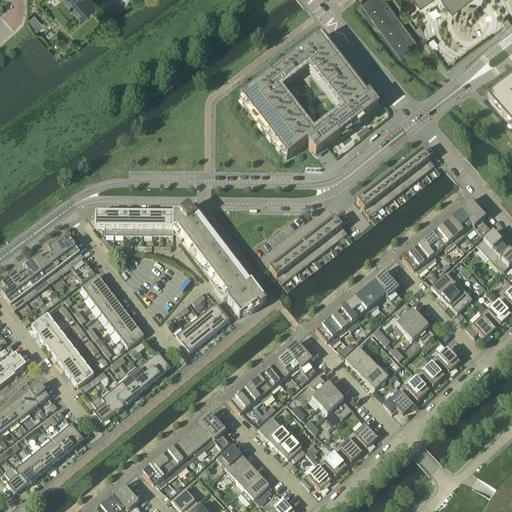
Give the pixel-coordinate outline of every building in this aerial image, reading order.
[(65,0),(69,5),(71,7),(72,6),(78,12),(88,2),(86,0),(65,0)] [(400,19),(386,0),(365,0),(362,2),(383,32),(401,56),(418,43),(400,19)] [(415,0),(420,7),(429,0),(446,0),(453,9),(465,0),(415,0)] [(28,20),(33,26),(39,21),(34,15),(28,20)] [(507,27),(511,23),(507,17),(503,20),(507,27)] [(419,34),(424,30),(419,24),(415,28),(419,34)] [(434,38),(429,41),(433,48),(438,44),(434,38)] [(318,39),(293,59),(239,101),(240,102),(242,100),(250,111),(249,113),(251,112),(259,123),(258,125),(260,124),(269,135),(267,137),(269,136),(278,147),(276,148),(276,149),(278,147),(287,159),(285,160),(285,161),(305,146),(314,158),(338,139),(336,137),(348,129),(349,131),(349,130),(348,129),(359,120),(361,122),(377,110),(367,97),(362,100),(317,42),(319,40),(318,39)] [(511,82),(488,101),(511,128),(511,82)] [(360,142),(369,134),(366,131),(357,139),(360,142)] [(412,160),(425,176),(434,170),(421,153),(412,160)] [(417,182),(425,176),(412,160),(404,166),(417,182)] [(409,189),(417,182),(404,166),(396,172),(409,189)] [(401,195),(409,189),(396,172),(388,178),(401,195)] [(393,201),(401,195),(388,178),(380,185),(393,201)] [(385,208),(393,201),(380,185),(372,191),(385,208)] [(377,214),(385,208),(372,191),(364,197),(377,214)] [(368,220),(377,214),(364,197),(355,204),(368,220)] [(470,212),(464,207),(458,212),(460,215),(460,214),(471,227),(470,228),(479,238),(480,240),(489,233),(478,222),(479,221),(472,210),(470,212)] [(194,212),(190,216),(186,211),(179,217),(179,216),(172,216),(172,237),(176,237),(176,238),(214,289),(212,291),(235,321),(238,319),(238,320),(256,307),(241,288),(245,285),(192,216),(195,213),(194,212)] [(461,235),(470,228),(471,227),(460,214),(460,215),(458,216),(459,217),(456,220),(451,222),(461,235)] [(112,239),(112,216),(108,216),(108,217),(97,217),(86,225),(92,233),(94,231),(103,232),(103,239),(112,239)] [(121,239),(121,216),(112,216),(112,239),(121,239)] [(129,239),(129,216),(121,216),(121,239),(129,239)] [(138,239),(138,216),(129,216),(129,239),(138,239)] [(146,239),(146,216),(138,216),(138,239),(146,239)] [(155,239),(155,216),(146,216),(146,239),(155,239)] [(163,239),(164,216),(155,216),(155,239),(163,239)] [(172,239),(172,237),(172,216),(164,216),(163,239),(172,239)] [(325,227),(338,244),(346,237),(333,221),(325,227)] [(452,243),(461,235),(451,222),(448,224),(449,225),(446,228),(441,231),(452,243)] [(330,250),(338,244),(325,227),(317,234),(330,250)] [(452,243),(441,231),(439,232),(439,233),(436,236),(431,239),(442,251),(445,255),(455,247),(452,243)] [(322,257),(330,250),(317,234),(309,240),(322,257)] [(488,263),(503,249),(491,235),(476,249),(488,263)] [(479,238),(470,246),(472,248),(477,243),(480,240),(479,238)] [(432,259),(442,251),(431,239),(429,240),(430,241),(426,244),(422,247),(432,259)] [(102,240),(99,242),(104,249),(108,246),(102,240)] [(313,263),(322,257),(309,240),(300,246),(313,263)] [(69,244),(65,247),(61,242),(53,248),(71,270),(83,261),(69,244)] [(305,269),(313,263),(300,246),(292,252),(305,269)] [(432,259),(422,247),(419,248),(420,249),(417,252),(412,255),(426,271),(436,263),(432,259)] [(59,279),(71,270),(53,248),(46,253),(50,258),(46,261),(59,279)] [(501,276),(511,265),(511,258),(503,249),(488,263),(501,276)] [(297,275),(305,269),(292,252),(284,259),(297,275)] [(417,278),(426,271),(412,255),(409,256),(410,257),(401,263),(414,275),(417,278)] [(289,282),(297,275),(284,259),(276,265),(289,282)] [(46,261),(42,264),(38,260),(30,265),(48,288),(59,279),(46,261)] [(36,297),(48,288),(30,265),(23,271),(27,276),(23,279),(36,297)] [(281,288),(289,282),(276,265),(268,271),(281,288)] [(461,278),(467,273),(463,269),(460,272),(461,273),(458,275),(461,278)] [(23,279),(19,282),(15,277),(8,283),(25,305),(36,297),(23,279)] [(384,282),(382,284),(377,278),(371,283),(373,286),(374,286),(385,299),(384,299),(394,312),(402,304),(392,293),(393,292),(384,282)] [(453,287),(453,286),(445,278),(430,291),(439,300),(453,287)] [(87,300),(103,288),(96,279),(80,291),(87,300)] [(0,296),(13,314),(25,305),(8,283),(0,288),(4,293),(0,296)] [(375,307),(384,299),(385,299),(374,286),(373,286),(371,287),(372,288),(369,291),(364,294),(375,307)] [(462,295),(461,295),(453,286),(453,287),(439,300),(448,308),(462,295)] [(93,308),(109,296),(103,288),(87,300),(93,308)] [(479,297),(484,292),(480,288),(477,290),(478,291),(475,293),(479,297)] [(511,290),(511,291),(503,299),(501,297),(494,303),(496,305),(497,304),(503,311),(508,307),(511,311),(511,290)] [(378,311),(375,307),(364,294),(362,295),(362,296),(359,299),(354,302),(365,315),(368,319),(378,311)] [(457,317),(471,304),(462,294),(461,295),(462,295),(448,308),(457,317)] [(100,317),(116,305),(109,296),(93,308),(100,317)] [(355,323),(365,315),(354,302),(352,303),(353,304),(349,307),(345,310),(355,323)] [(503,311),(497,304),(496,305),(487,313),(485,312),(479,317),(481,319),(488,325),(493,321),(499,328),(509,318),(510,319),(510,318),(503,311)] [(107,326),(122,314),(116,305),(100,317),(107,326)] [(220,330),(228,324),(215,307),(207,314),(220,330)] [(401,323),(411,314),(404,307),(394,316),(401,323)] [(346,331),(355,323),(345,310),(342,311),(343,312),(340,315),(335,318),(346,331)] [(113,335),(129,322),(122,314),(107,326),(113,335)] [(212,337),(220,330),(207,314),(199,320),(212,337)] [(403,337),(418,322),(411,314),(401,323),(395,328),(403,337)] [(459,324),(463,320),(459,316),(455,320),(459,324)] [(37,338),(53,326),(46,317),(30,329),(37,338)] [(336,339),(346,331),(335,318),(332,319),(333,320),(330,323),(325,326),(336,339)] [(495,333),(488,325),(481,319),(472,328),(470,326),(464,332),(472,340),(477,335),(484,342),(494,333),(495,333)] [(204,344),(212,337),(199,320),(191,327),(204,344)] [(120,343),(136,331),(129,322),(113,335),(120,343)] [(417,340),(426,331),(418,322),(403,337),(411,345),(417,340)] [(43,347),(59,335),(53,326),(37,338),(43,347)] [(335,340),(336,339),(325,326),(323,327),(324,328),(320,331),(315,334),(331,350),(338,342),(335,340)] [(196,350),(204,344),(191,327),(183,334),(196,350)] [(127,352),(142,340),(136,331),(120,343),(127,352)] [(423,347),(433,338),(426,331),(417,340),(423,347)] [(379,343),(384,339),(377,332),(372,336),(379,343)] [(188,357),(196,350),(183,334),(175,340),(188,357)] [(50,355),(66,343),(59,335),(43,347),(50,355)] [(387,347),(389,345),(384,339),(379,343),(385,350),(387,348),(387,347)] [(57,364),(72,352),(66,343),(50,355),(57,364)] [(137,355),(142,351),(139,347),(134,351),(137,355)] [(423,357),(428,352),(423,347),(418,352),(423,357)] [(298,353),(296,355),(291,349),(284,355),(286,357),(287,357),(298,370),(297,371),(307,383),(315,376),(305,364),(306,363),(298,353)] [(132,359),(137,355),(134,351),(129,355),(132,359)] [(367,361),(366,361),(357,351),(344,363),(354,373),(367,361)] [(63,373),(79,361),(72,352),(57,364),(63,373)] [(462,370),(459,366),(446,352),(436,361),(434,359),(428,365),(429,367),(430,366),(436,373),(437,373),(441,369),(448,376),(458,366),(462,370)] [(398,364),(403,360),(397,353),(392,358),(398,364)] [(14,378),(24,370),(14,356),(4,364),(14,378)] [(164,374),(168,371),(156,357),(147,365),(159,380),(165,375),(164,374)] [(288,378),(297,371),(298,370),(287,357),(286,357),(285,359),(285,360),(282,362),(277,365),(288,378)] [(119,369),(125,364),(121,360),(116,365),(119,369)] [(377,371),(376,370),(367,360),(366,361),(367,361),(354,373),(364,383),(377,371)] [(70,381),(86,369),(79,361),(63,373),(70,381)] [(0,379),(4,385),(14,378),(4,364),(0,367),(0,379)] [(113,373),(119,369),(116,365),(110,369),(113,373)] [(153,385),(159,380),(147,365),(137,373),(149,387),(149,386),(152,384),(153,385)] [(278,386),(288,378),(277,365),(275,367),(276,368),(273,370),(268,373),(278,386)] [(437,373),(436,373),(430,366),(429,367),(420,375),(419,373),(412,379),(414,381),(414,380),(421,387),(426,383),(432,390),(442,380),(443,381),(443,380),(437,373)] [(77,390),(92,378),(86,369),(70,381),(77,390)] [(137,373),(135,370),(126,377),(128,380),(140,394),(143,391),(144,393),(150,388),(149,386),(149,387),(137,373)] [(387,381),(377,370),(376,370),(377,371),(364,383),(374,393),(387,381)] [(269,394),(278,386),(268,373),(265,375),(266,376),(263,378),(258,381),(269,394)] [(100,384),(105,379),(102,375),(96,379),(100,384)] [(316,396),(326,387),(317,378),(307,387),(316,396)] [(136,397),(140,394),(128,380),(119,388),(131,403),(137,398),(136,397)] [(421,387),(414,380),(414,381),(405,389),(403,388),(397,393),(398,395),(399,395),(405,402),(406,401),(410,397),(417,404),(427,394),(427,395),(428,394),(421,387)] [(269,394),(258,381),(255,383),(256,384),(253,386),(248,389),(259,402),(262,406),(272,398),(269,394)] [(38,409),(48,401),(38,387),(27,395),(38,409)] [(318,410),(334,396),(326,387),(316,396),(310,402),(318,410)] [(126,408),(131,403),(119,388),(110,395),(121,409),(125,407),(126,408)] [(249,410),(259,402),(248,389),(246,390),(247,392),(243,394),(238,397),(249,410)] [(289,399),(294,395),(289,389),(284,393),(289,399)] [(28,416),(38,409),(27,395),(17,403),(28,416)] [(121,409),(110,395),(101,403),(100,403),(112,417),(115,414),(116,416),(122,411),(121,409)] [(406,401),(405,402),(399,395),(398,395),(389,404),(388,402),(381,408),(389,416),(395,411),(401,418),(411,409),(412,409),(406,401)] [(332,413),(342,404),(334,396),(318,410),(326,419),(332,413)] [(240,417),(249,410),(238,397),(236,398),(237,400),(234,402),(228,405),(240,417)] [(100,403),(101,403),(97,399),(90,405),(96,413),(92,417),(100,427),(112,417),(100,403)] [(18,424),(28,416),(17,403),(7,410),(18,424)] [(341,423),(350,414),(342,404),(332,413),(341,423)] [(295,418),(300,414),(296,409),(293,411),(292,410),(290,413),(295,418)] [(0,422),(7,432),(18,424),(7,410),(0,415),(0,422)] [(267,413),(261,418),(254,411),(252,412),(263,424),(271,416),(267,413)] [(57,423),(62,419),(58,414),(53,418),(57,423)] [(302,420),(304,418),(300,414),(295,418),(300,424),(303,421),(302,420)] [(53,429),(56,426),(51,419),(48,422),(51,426),(53,429)] [(211,424),(209,426),(204,421),(197,426),(200,429),(200,428),(211,441),(210,441),(214,446),(220,454),(228,447),(218,435),(220,434),(211,424)] [(45,431),(51,426),(48,422),(42,426),(45,431)] [(280,432),(270,422),(257,434),(267,444),(280,432)] [(308,433),(314,428),(309,424),(307,426),(306,425),(304,427),(308,433)] [(77,445),(81,442),(70,428),(60,436),(73,452),(78,447),(77,445)] [(210,441),(211,441),(200,428),(200,429),(198,430),(199,431),(196,433),(191,436),(205,453),(214,446),(210,441)] [(316,435),(318,433),(314,428),(308,433),(314,438),(316,436),(316,435)] [(376,442),(363,428),(353,437),(352,435),(345,441),(347,443),(347,442),(354,449),(359,445),(365,451),(375,442),(376,442)] [(290,442),(289,442),(280,431),(280,432),(267,444),(277,454),(290,442)] [(32,440),(38,436),(35,432),(29,436),(32,440)] [(26,445),(32,440),(29,436),(23,441),(26,445)] [(67,456),(73,452),(60,436),(51,444),(62,458),(66,455),(67,456)] [(195,461),(205,453),(191,436),(188,438),(189,439),(186,442),(181,444),(195,461)] [(300,452),(290,441),(289,442),(290,442),(277,454),(287,464),(290,461),(294,466),(304,457),(300,452)] [(311,450),(316,446),(312,441),(307,445),(311,450)] [(354,449),(347,442),(347,443),(338,451),(336,449),(330,455),(331,457),(332,456),(338,463),(339,463),(343,459),(350,466),(360,456),(360,457),(361,456),(354,449)] [(62,458),(51,444),(41,452),(53,466),(56,463),(57,464),(63,459),(62,458)] [(185,469),(195,461),(181,444),(178,446),(179,447),(176,449),(171,452),(185,469)] [(13,455),(19,450),(16,446),(10,451),(13,455)] [(225,474),(240,459),(230,449),(215,463),(225,474)] [(50,468),(53,466),(41,452),(32,459),(45,474),(51,470),(50,468)] [(185,469),(171,452),(169,454),(170,455),(166,457),(161,460),(176,478),(186,470),(185,469)] [(339,463),(338,463),(332,456),(331,457),(322,465),(321,464),(314,469),(316,471),(317,471),(323,478),(323,477),(328,473),(334,480),(345,470),(345,471),(345,470),(339,463)] [(39,479),(45,474),(32,459),(23,467),(34,481),(35,481),(38,478),(39,479)] [(234,484),(249,469),(240,459),(225,474),(234,484)] [(166,486),(176,478),(161,460),(159,462),(160,463),(157,465),(152,468),(166,486)] [(207,467),(207,466),(203,461),(199,465),(203,470),(207,467)] [(511,511),(511,466),(495,492),(491,497),(488,502),(480,511),(511,511)] [(35,481),(34,481),(23,467),(14,474),(25,488),(29,486),(30,487),(36,482),(35,481)] [(158,493),(166,486),(152,468),(149,470),(150,471),(147,473),(141,477),(154,489),(158,493)] [(243,493),(258,479),(249,469),(234,484),(243,493)] [(14,474),(11,470),(3,476),(10,485),(5,488),(14,498),(25,488),(14,474)] [(323,477),(323,478),(317,471),(316,471),(307,480),(305,478),(299,484),(307,492),(313,487),(319,494),(329,485),(330,485),(323,477)] [(249,507),(268,490),(258,479),(243,493),(239,497),(249,507)] [(124,496),(122,497),(117,492),(111,497),(113,500),(113,499),(123,511),(136,511),(131,507),(132,506),(124,496)] [(194,503),(193,503),(184,493),(171,505),(177,511),(192,511),(198,507),(194,503)] [(254,504),(259,509),(265,503),(260,498),(254,504)] [(107,511),(123,511),(113,499),(113,500),(111,501),(112,502),(109,505),(104,508),(107,511)]
